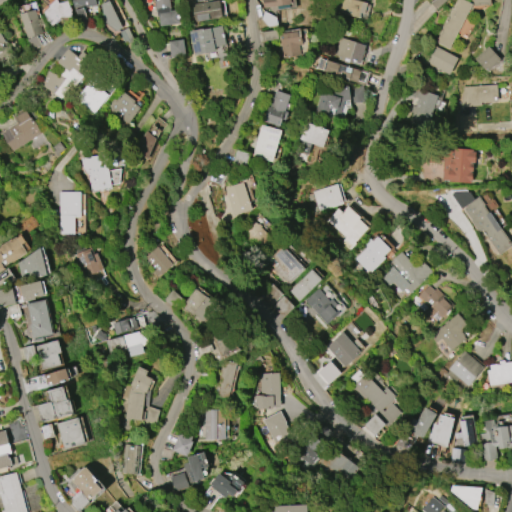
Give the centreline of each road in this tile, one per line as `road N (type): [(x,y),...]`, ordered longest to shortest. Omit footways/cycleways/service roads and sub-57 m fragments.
road 1 (residential): [(177,95),(190,135),(175,193),(178,224),(196,254),(280,328),(341,422),(435,466),(511,477)]
road 2 (residential): [(184,111),(128,245),(141,284),(190,346),(192,365),(155,466),(167,489),(196,511)]
road 3 (residential): [(410,0),(371,173),(511,319)]
road 4 (residential): [(249,0),(253,91),(178,224)]
road 5 (residential): [(0,109),(16,103),(62,40),(82,33),(105,40),(177,95)]
road 6 (residential): [(0,319),(45,484),(64,511)]
road 7 (residential): [(0,0),(177,95)]
